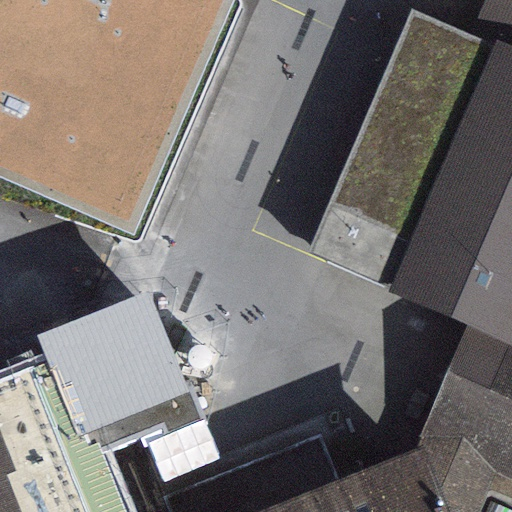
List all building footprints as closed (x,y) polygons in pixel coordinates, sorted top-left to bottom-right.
[(227,0),(101,0),(57,98),(163,145),(227,0)] [(469,327),(511,344),(511,68),(497,63),(400,299),(469,327)] [(154,283),(44,321),(93,445),(165,417),(169,434),(209,418),(154,283)] [(422,449),(500,481),(511,485),(511,344),(469,327),(422,449)] [(500,481),(422,449),(341,472),(324,428),(166,489),(175,511),(95,511),(31,359),(0,370),(0,511),(485,511),(485,509),(500,481)]
